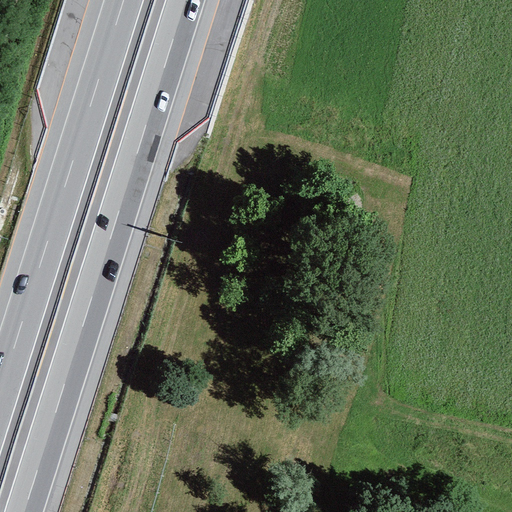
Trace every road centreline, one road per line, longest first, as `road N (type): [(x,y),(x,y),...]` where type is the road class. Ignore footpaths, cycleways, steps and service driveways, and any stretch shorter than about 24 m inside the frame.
road 1 (motorway): [(20,511),(181,0)]
road 2 (motorway): [(125,0),(0,393)]
